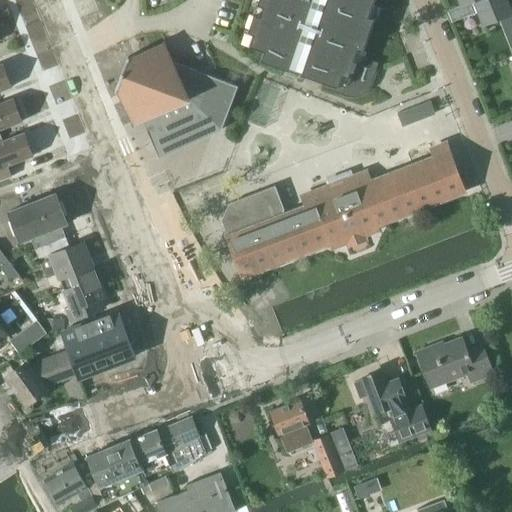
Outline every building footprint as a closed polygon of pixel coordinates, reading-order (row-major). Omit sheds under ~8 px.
[(258,0),(257,4),(263,6),(260,16),(254,14),(248,32),(254,34),(250,46),(265,51),(261,61),(292,72),(290,67),(302,71),(301,74),(325,82),(322,87),(355,97),(362,96),(371,85),(377,63),(371,61),(369,66),(353,61),(357,49),(363,50),(373,19),(368,16),(373,0),(258,0)] [(460,0),(462,4),(472,0),(473,0),(484,26),(508,17),(501,0),(460,0)] [(147,131),(159,158),(221,130),(237,86),(172,62),(163,43),(128,59),(129,58),(127,57),(114,91),(116,91),(117,90),(133,125),(147,118),(152,129),(147,131)] [(0,91),(11,88),(2,64),(0,64),(0,91)] [(13,99),(0,103),(0,142),(2,142),(0,137),(0,130),(22,122),(13,99)] [(402,127),(435,115),(430,101),(397,113),(402,127)] [(24,134),(2,142),(0,142),(0,180),(12,176),(8,166),(32,157),(24,134)] [(229,205),(223,221),(243,276),(332,242),(334,247),(348,241),(350,246),(367,239),(365,235),(380,230),(378,225),(465,192),(447,144),(433,149),(436,158),(371,182),(368,172),(353,178),(351,173),(329,182),(330,186),(303,197),(307,207),(287,214),(277,187),(229,205)] [(32,238),(37,250),(66,238),(62,227),(66,225),(54,195),(10,212),(22,242),(32,238)] [(59,274),(65,289),(82,282),(85,289),(99,283),(92,267),(105,261),(103,255),(90,261),(83,243),(96,238),(92,228),(66,238),(37,250),(48,278),(59,274)] [(0,248),(0,265),(1,267),(9,261),(0,248)] [(9,261),(1,267),(16,287),(24,281),(9,261)] [(82,282),(65,289),(73,308),(69,310),(74,323),(120,305),(116,295),(105,299),(99,283),(85,289),(82,282)] [(63,332),(70,350),(79,373),(80,376),(135,355),(118,311),(63,332)] [(38,321),(12,340),(21,352),(47,333),(38,321)] [(465,339),(420,356),(431,386),(470,371),(473,380),(495,372),(486,348),(471,353),(465,339)] [(27,362),(6,377),(27,404),(48,389),(46,386),(79,373),(70,350),(29,366),(27,362)] [(364,379),(356,382),(362,397),(370,394),(377,412),(389,407),(402,441),(431,429),(422,405),(410,410),(406,400),(407,400),(399,378),(386,383),(381,371),(364,378),(364,379)] [(303,400),(271,411),(280,434),(281,434),(287,452),(314,442),(307,423),(311,421),(303,400)] [(176,471),(187,467),(207,452),(200,436),(192,416),(160,429),(174,464),(176,471)] [(343,426),(329,432),(344,471),(358,465),(343,426)] [(157,428),(130,439),(145,476),(174,464),(160,429),(158,430),(157,428)] [(313,439),(314,442),(328,478),(344,472),(344,471),(329,432),(313,439)] [(89,459),(76,464),(99,505),(100,507),(149,483),(145,476),(130,439),(129,438),(87,456),(89,459)] [(75,461),(45,478),(61,503),(78,493),(82,500),(72,506),(75,511),(86,511),(99,505),(76,464),(75,461)] [(189,490),(156,503),(159,511),(236,511),(221,472),(187,485),(189,490)] [(378,477),(354,486),(359,499),(382,490),(378,477)] [(449,511),(445,499),(418,509),(418,511),(449,511)]
